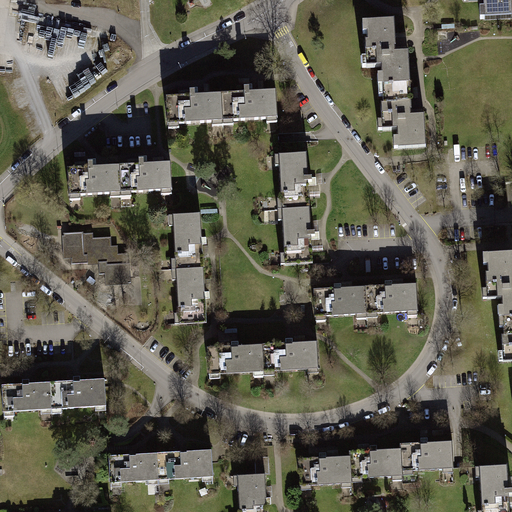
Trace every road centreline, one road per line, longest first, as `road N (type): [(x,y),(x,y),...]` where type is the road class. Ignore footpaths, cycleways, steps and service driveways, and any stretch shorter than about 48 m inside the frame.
road 1 (residential): [(0,245),(184,392),(241,419),(278,426),(339,419),(409,385),(433,347),(445,304),(438,257),(324,107),(269,10)]
road 2 (residential): [(269,10),(179,54),(65,135),(0,197)]
